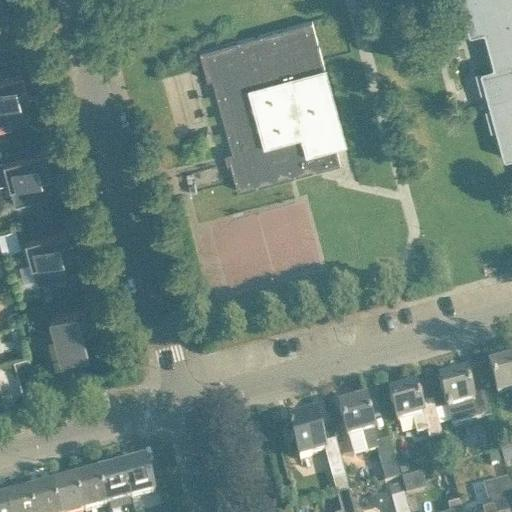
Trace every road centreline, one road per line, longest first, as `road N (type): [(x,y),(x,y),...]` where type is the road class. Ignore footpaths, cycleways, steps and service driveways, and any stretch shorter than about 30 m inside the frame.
road 1 (residential): [(183,406),(73,0)]
road 2 (residential): [(183,406),(511,315)]
road 3 (residential): [(0,455),(183,406)]
